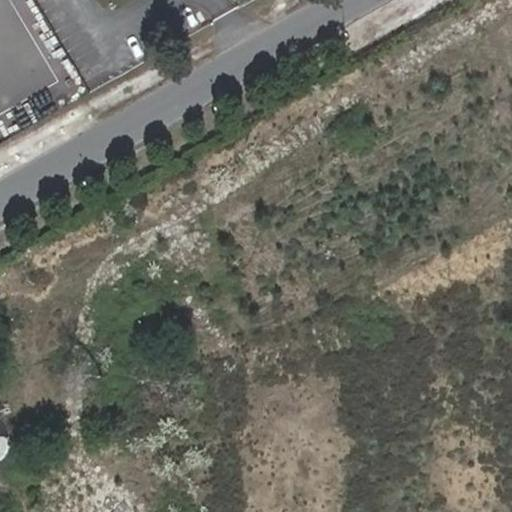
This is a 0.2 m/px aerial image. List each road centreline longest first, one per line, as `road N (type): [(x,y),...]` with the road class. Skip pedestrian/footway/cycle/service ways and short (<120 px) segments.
road 1 (tertiary): [(350,0),(0,200)]
road 2 (residential): [(447,0),(511,112)]
